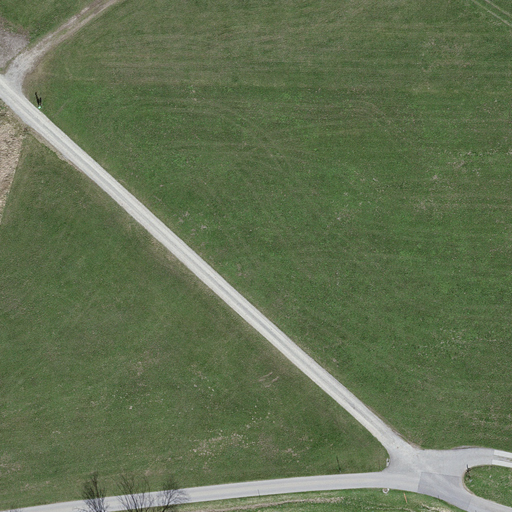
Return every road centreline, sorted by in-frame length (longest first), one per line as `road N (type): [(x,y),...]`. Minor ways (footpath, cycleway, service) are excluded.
road 1 (track): [(511,461),(490,457),(407,471),(383,431),(0,87)]
road 2 (unclassified): [(13,511),(407,471),(511,511)]
road 3 (track): [(0,79),(103,0)]
